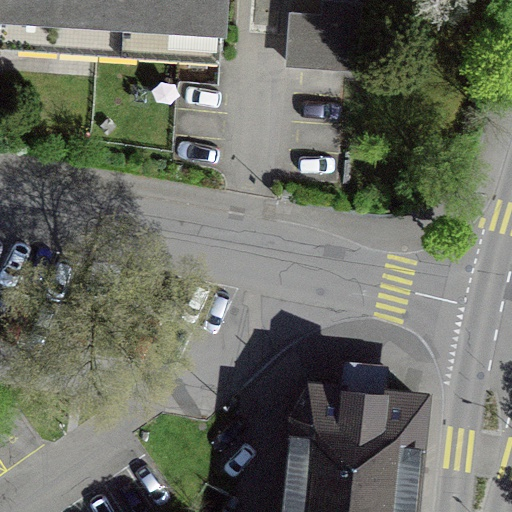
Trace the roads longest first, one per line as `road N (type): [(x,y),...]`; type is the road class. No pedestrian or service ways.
road 1 (residential): [(511,318),(307,266),(0,210)]
road 2 (secondary): [(475,511),(511,326)]
